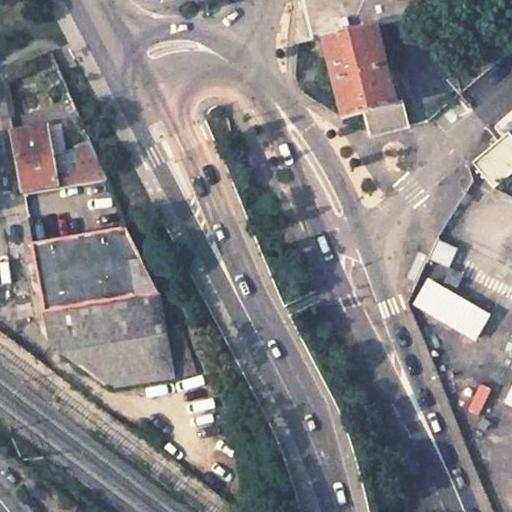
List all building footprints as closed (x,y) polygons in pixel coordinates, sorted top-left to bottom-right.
[(437,0),(301,0),(308,29),(300,31),(300,36),(300,42),(320,37),(341,120),(362,115),(367,137),(405,128),(399,104),(393,105),(374,25),(390,23),(392,28),(418,18),(415,12),(432,0),(434,0),(436,2),(437,0)] [(53,155),(48,127),(13,133),(25,197),(99,184),(107,183),(111,182),(95,146),(79,149),(81,163),(82,171),(56,176),(54,161),(64,159),(63,154),(53,155)] [(511,170),(511,139),(506,132),(470,162),(492,187),(511,170)] [(113,210),(117,232),(130,230),(107,183),(99,184),(110,206),(113,210)] [(99,184),(25,197),(29,220),(66,213),(110,206),(99,184)] [(117,232),(34,247),(52,345),(111,391),(177,379),(193,376),(176,323),(167,325),(161,292),(130,230),(117,232)] [(434,240),(427,260),(446,266),(453,247),(434,240)] [(445,273),(440,286),(452,291),(458,278),(445,273)] [(483,313),(423,286),(413,308),(473,335),(483,313)] [(511,367),(496,402),(511,409),(511,367)]
